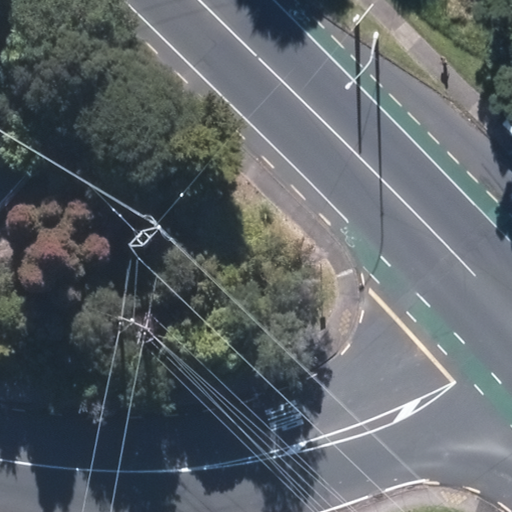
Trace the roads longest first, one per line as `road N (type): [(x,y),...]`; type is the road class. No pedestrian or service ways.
road 1 (tertiary): [(511,327),(455,382),(399,419),(257,462),(102,474),(0,463)]
road 2 (secondary): [(511,312),(202,0)]
